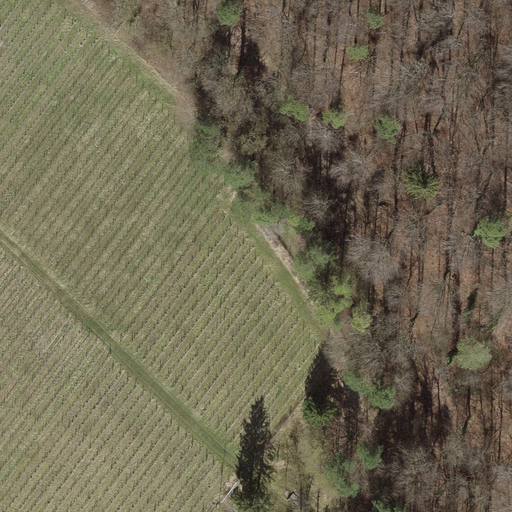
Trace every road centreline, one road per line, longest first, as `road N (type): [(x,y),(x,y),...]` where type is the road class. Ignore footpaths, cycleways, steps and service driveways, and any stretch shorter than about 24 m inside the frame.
road 1 (track): [(214,0),(244,44),(330,231),(499,511)]
road 2 (track): [(0,236),(244,470)]
